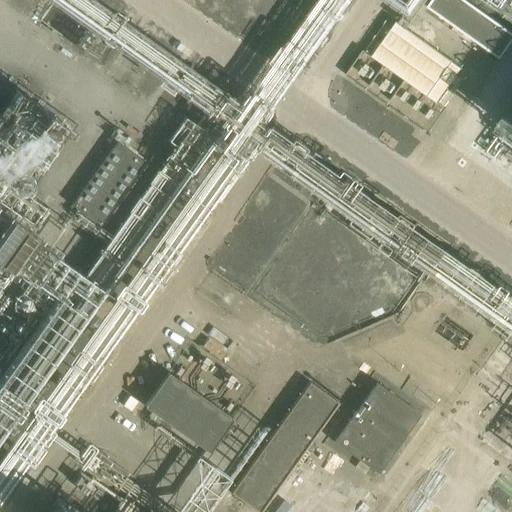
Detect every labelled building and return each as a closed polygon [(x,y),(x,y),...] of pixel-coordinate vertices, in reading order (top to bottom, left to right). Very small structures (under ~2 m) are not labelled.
[(504,55),(511,42),(511,28),(467,0),(434,0),(429,8),(504,55)] [(439,101),(464,66),(393,16),(368,51),(439,101)] [(110,145),(69,204),(113,234),(154,176),(110,145)] [(334,257),(334,256),(333,250),(329,245),(325,242),(320,241),(313,242),(308,245),(304,250),(303,256),(304,262),(307,267),(313,271),(319,272),(324,271),(329,268),(332,263),(334,257)] [(376,284),(376,283),(375,277),(372,273),(367,269),(360,268),(355,269),(352,270),(349,273),(347,277),(345,283),(346,289),(349,294),(352,296),(355,298),(360,299),(367,298),(371,295),(375,290),(376,284)] [(244,416),(171,364),(148,397),(222,448),(244,416)] [(422,414),(377,382),(334,441),(379,474),(422,414)] [(309,383),(232,495),(257,511),(262,511),(338,403),(309,383)] [(425,467),(402,504),(414,511),(455,511),(467,493),(425,467)]
